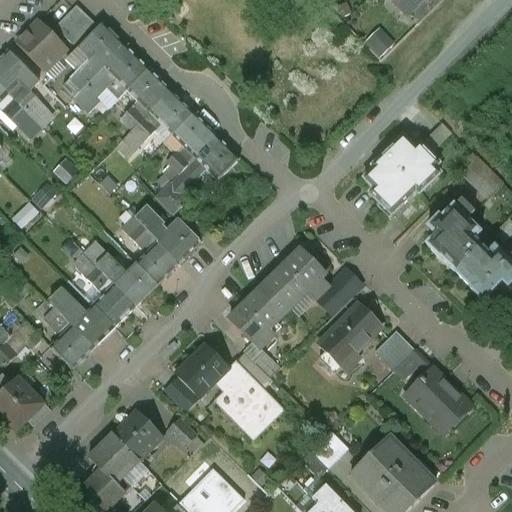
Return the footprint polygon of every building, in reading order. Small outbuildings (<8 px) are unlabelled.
[(398,0),(394,5),(408,20),(412,16),(427,0),(398,0)] [(427,0),(412,16),(421,24),(444,0),(427,0)] [(76,8),(55,30),(73,47),(94,26),(76,8)] [(38,24),(15,46),(44,75),(66,53),(38,24)] [(102,26),(81,48),(93,60),(104,71),(125,49),(102,26)] [(125,49),(104,71),(116,82),(126,93),(148,72),(125,49)] [(8,53),(0,61),(0,88),(7,96),(29,75),(8,53)] [(93,60),(76,77),(87,88),(104,71),(93,60)] [(104,71),(87,88),(99,99),(116,82),(104,71)] [(148,72),(126,93),(149,115),(171,94),(148,72)] [(24,90),(13,102),(24,113),(36,102),(24,90)] [(171,94),(149,115),(172,138),(193,117),(171,94)] [(13,102),(2,113),(13,125),(24,113),(13,102)] [(132,111),(121,122),(132,132),(143,121),(132,111)] [(216,139),(193,117),(172,138),(195,160),(216,139)] [(143,121),(132,132),(144,144),(155,133),(143,121)] [(434,134),(420,147),(430,157),(444,144),(434,134)] [(216,139),(195,160),(217,183),(239,162),(216,139)] [(394,154),(386,162),(382,158),(371,169),(373,171),(363,181),(373,192),(369,196),(378,205),(380,204),(393,216),(410,200),(408,198),(423,183),(429,188),(441,177),(436,171),(440,167),(430,157),(420,147),(419,147),(415,151),(405,141),(392,152),(394,154)] [(177,155),(166,167),(177,178),(188,167),(177,155)] [(67,184),(80,173),(69,161),(57,172),(67,184)] [(188,167),(177,178),(189,189),(200,178),(188,167)] [(35,198),(42,209),(59,197),(52,186),(35,198)] [(441,222),(440,223),(446,229),(436,240),(427,248),(440,261),(440,260),(456,275),(481,250),(474,243),(481,237),(467,223),(473,217),(460,204),(454,210),(454,209),(441,222)] [(21,227),(41,215),(35,205),(15,217),(21,227)] [(147,209),(133,221),(125,213),(125,214),(132,221),(133,221),(140,229),(151,240),(157,246),(178,267),(201,245),(179,223),(168,234),(163,229),(165,227),(147,209)] [(96,244),(71,218),(58,232),(83,256),(96,244)] [(438,219),(427,231),(436,240),(446,229),(440,223),(441,222),(438,219)] [(132,221),(121,232),(129,240),(140,229),(133,221),(132,221)] [(511,226),(508,223),(494,237),(506,248),(511,242),(511,226)] [(140,229),(129,240),(140,251),(151,240),(140,229)] [(122,254),(101,233),(98,237),(101,239),(96,244),(83,256),(97,270),(108,259),(116,267),(125,257),(122,254)] [(151,240),(140,251),(146,257),(157,246),(151,240)] [(142,261),(136,267),(157,288),(178,267),(157,246),(146,257),(142,261)] [(142,261),(129,247),(122,254),(125,257),(135,267),(136,267),(142,261)] [(511,259),(508,264),(494,250),(488,256),(481,250),(456,275),(471,291),(471,292),(483,304),(502,285),(508,291),(511,286),(511,259)] [(301,252),(276,278),(296,299),(300,302),(308,295),(315,302),(328,289),(321,281),(326,277),(301,252)] [(116,267),(108,259),(97,270),(114,288),(125,277),(116,267)] [(125,277),(114,288),(136,309),(157,288),(136,267),(135,267),(125,277)] [(114,288),(97,270),(85,282),(103,299),(114,288)] [(277,279),(267,287),(267,286),(229,323),(259,353),(273,338),(269,333),(292,311),(288,307),(296,299),(277,279)] [(136,309),(114,288),(103,299),(93,309),(115,330),(136,309)] [(84,317),(61,294),(48,306),(72,330),(84,317)] [(48,306),(46,304),(39,311),(41,313),(37,317),(61,340),(50,351),(72,373),(94,351),(72,330),(48,306)] [(358,307),(321,344),(329,352),(319,362),(335,377),(381,331),(358,307)] [(84,317),(72,330),(94,351),(115,330),(93,309),(84,317)] [(26,325),(11,340),(12,341),(5,348),(16,359),(27,348),(32,353),(43,342),(26,325)] [(396,334),(381,349),(399,368),(414,353),(396,334)] [(205,347),(175,377),(200,401),(215,386),(229,373),(229,372),(229,371),(205,347)] [(5,348),(0,352),(0,364),(5,370),(16,359),(5,348)] [(399,368),(381,349),(375,355),(393,374),(399,368)] [(399,368),(393,374),(403,384),(424,363),(414,353),(399,368)] [(255,366),(244,355),(229,371),(229,372),(229,373),(233,378),(240,370),(263,393),(272,383),(270,381),(255,366)] [(280,371),(265,356),(255,366),(270,381),(280,371)] [(263,393),(240,370),(233,378),(229,373),(215,386),(228,399),(222,406),(237,421),(235,423),(253,442),(282,413),(263,393)] [(454,397),(432,374),(434,372),(432,371),(404,399),(406,400),(409,397),(432,419),(429,423),(443,437),(471,409),(457,395),(454,397)] [(0,398),(11,387),(0,376),(0,398)] [(177,383),(168,391),(188,415),(197,408),(177,383)] [(26,394),(15,384),(11,387),(0,398),(0,413),(19,433),(45,407),(28,391),(26,394)] [(137,415),(114,438),(139,464),(163,441),(137,415)] [(196,440),(179,423),(169,433),(186,450),(196,440)] [(331,435),(310,456),(327,473),(348,452),(331,435)] [(139,464),(114,438),(90,461),(102,473),(116,487),(117,486),(139,464)] [(408,511),(435,486),(390,439),(350,478),(382,511),(408,511)] [(310,456),(301,465),(315,479),(318,482),(327,473),(310,456)] [(102,473),(79,496),(94,511),(108,511),(125,495),(117,486),(116,487),(102,473)] [(248,477),(229,496),(243,511),(252,511),(267,498),(248,477)] [(315,479),(302,492),(312,502),(325,489),(318,482),(315,479)] [(348,511),(325,489),(312,502),(317,508),(318,507),(322,511),(348,511)]
